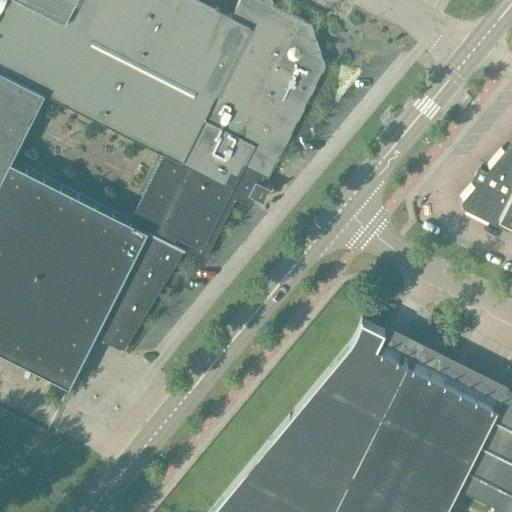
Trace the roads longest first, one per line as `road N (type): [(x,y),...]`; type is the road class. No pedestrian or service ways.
road 1 (tertiary): [(340,208),(88,511)]
road 2 (tertiary): [(511,2),(340,208)]
road 3 (unclassified): [(340,208),(403,256),(511,310)]
